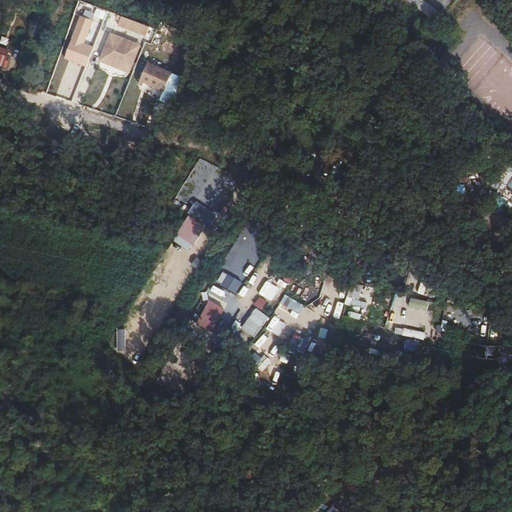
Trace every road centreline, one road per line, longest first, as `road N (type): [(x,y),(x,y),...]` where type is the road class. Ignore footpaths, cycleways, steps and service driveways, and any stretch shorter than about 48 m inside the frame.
road 1 (track): [(211,149),(325,197),(511,221)]
road 2 (track): [(0,88),(174,145),(206,148)]
